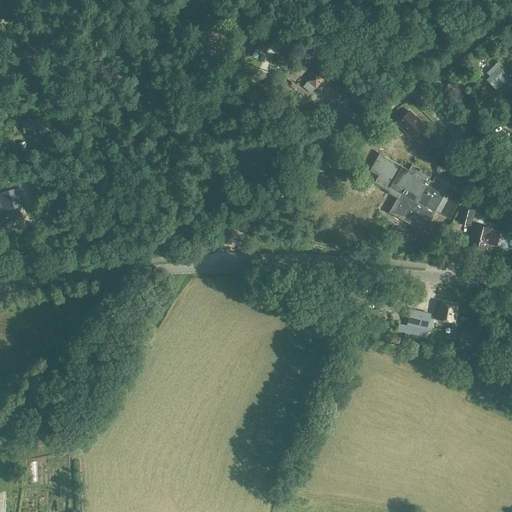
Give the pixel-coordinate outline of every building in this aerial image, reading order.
[(16,19),(15,0),(4,0),(4,6),(0,6),(0,16),(5,16),(5,19),(16,19)] [(184,16),(199,6),(195,0),(186,0),(187,1),(178,7),(184,16)] [(214,31),(208,44),(218,49),(220,46),(222,46),(226,37),(214,31)] [(255,32),(249,44),(257,47),(256,48),(266,53),(271,42),(273,39),(273,37),(266,33),(264,34),(262,36),(255,32)] [(493,86),(498,91),(496,93),(503,100),(511,91),(510,89),(511,87),(511,76),(502,66),(487,81),(493,87),(493,86)] [(307,82),(315,89),(324,79),(315,71),(306,80),(308,82),(307,82)] [(448,87),(457,92),(460,87),(451,82),(448,87)] [(495,95),(487,103),(493,110),(502,102),(495,95)] [(416,120),(410,113),(398,125),(413,141),(426,128),(420,122),(418,123),(416,120)] [(41,119),(23,122),(25,132),(43,129),(43,132),(50,131),(49,123),(51,123),(50,117),(41,118),(41,119)] [(249,157),(247,145),(240,146),(244,176),(260,174),(258,165),(266,164),(264,156),(258,157),(257,155),(249,157)] [(430,158),(438,167),(450,156),(441,147),(430,158)] [(388,191),(398,196),(389,213),(416,228),(418,234),(422,236),(424,236),(426,233),(424,232),(436,211),(449,219),(460,200),(446,192),(451,184),(436,175),(433,181),(429,180),(431,176),(412,165),(408,172),(380,156),(372,170),(381,175),(376,183),(389,190),(388,191)] [(36,180),(31,176),(27,177),(26,174),(16,177),(16,179),(15,179),(16,182),(18,182),(19,183),(27,181),(32,185),(36,180)] [(4,226),(7,228),(24,223),(21,213),(24,212),(23,208),(18,209),(17,206),(22,205),(17,189),(8,192),(14,208),(14,207),(15,210),(4,214),(5,217),(2,221),(4,226)] [(367,203),(382,201),(380,190),(365,192),(367,203)] [(471,227),(475,210),(461,207),(457,223),(471,227)] [(492,230),(474,225),(469,244),(486,248),(488,243),(496,246),(499,234),(491,232),(492,230)] [(359,301),(349,305),(351,311),(361,307),(359,301)] [(442,304),(441,308),(439,308),(437,319),(455,322),(457,307),(442,304)] [(411,310),(406,333),(425,337),(428,328),(431,328),(433,320),(429,319),(431,314),(424,313),(411,310)] [(503,322),(511,323),(511,311),(505,311),(503,322)] [(481,332),(466,328),(462,340),(478,344),(481,332)] [(387,333),(385,340),(399,344),(401,337),(387,333)] [(490,340),(489,341),(481,346),(477,349),(482,356),(495,347),(490,340)] [(465,361),(447,355),(443,364),(462,371),(465,361)] [(511,385),(496,378),(489,375),(482,390),(489,394),(492,387),(507,394),(511,385)]
